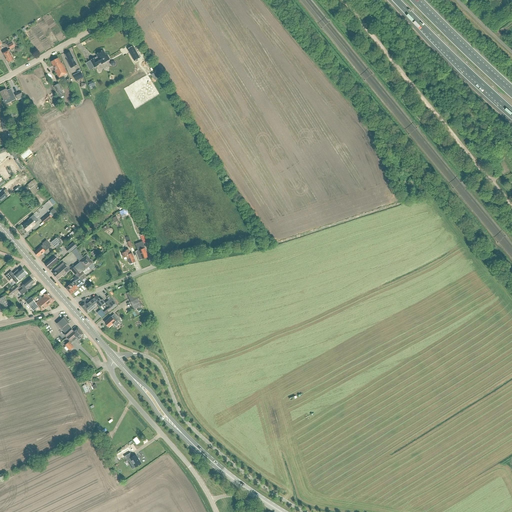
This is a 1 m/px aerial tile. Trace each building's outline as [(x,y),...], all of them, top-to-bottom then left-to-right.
[(33,35),(44,28),(42,24),(31,32),(33,35)] [(133,46),(141,58),(146,55),(138,42),(133,46)] [(127,49),(134,60),(139,58),(132,46),(127,49)] [(8,50),(2,53),(8,63),(14,60),(8,50)] [(94,58),(90,60),(94,67),(98,65),(98,64),(101,62),(101,64),(109,59),(106,54),(105,54),(103,50),(96,54),(98,57),(95,59),(94,58)] [(76,65),(76,63),(70,52),(65,54),(67,59),(66,60),(70,68),(76,65)] [(58,58),(51,62),(55,70),(54,70),(58,78),(67,74),(62,63),(61,64),(58,58)] [(80,72),(73,75),(76,80),(83,77),(80,72)] [(63,92),(59,84),(54,86),(58,95),(63,92)] [(6,89),(0,91),(0,92),(4,100),(3,101),(5,104),(16,99),(11,90),(7,91),(6,89)] [(29,182),(33,178),(26,169),(17,176),(21,181),(25,177),(29,182)] [(32,181),(27,185),(25,187),(26,189),(29,187),(31,190),(36,186),(32,181)] [(6,189),(0,194),(0,199),(1,201),(4,199),(7,196),(10,194),(6,189)] [(20,217),(33,213),(30,205),(27,206),(23,193),(17,195),(23,213),(19,214),(20,217)] [(52,217),(53,215),(51,212),(49,214),(41,220),(44,224),(52,217)] [(26,224),(23,226),(27,231),(29,228),(30,229),(35,224),(35,223),(38,220),(33,215),(30,218),(28,220),(28,221),(25,224),(26,224)] [(51,243),(54,247),(59,242),(56,238),(51,243)] [(40,247),(34,253),(38,257),(47,249),(51,245),(46,240),(42,243),(43,244),(40,247)] [(140,242),(135,244),(138,251),(136,252),(138,258),(141,257),(142,259),(148,257),(144,248),(143,245),(142,246),(140,242)] [(74,243),(66,249),(69,253),(77,247),(74,243)] [(65,288),(68,292),(78,283),(77,282),(81,279),(82,280),(85,278),(86,277),(84,274),(90,270),(88,267),(93,263),(86,255),(83,257),(76,248),(71,252),(79,261),(78,262),(79,263),(71,270),(77,277),(78,276),(80,278),(74,281),(72,283),(65,288)] [(125,253),(122,254),(124,258),(127,257),(130,265),(135,262),(132,254),(130,254),(128,250),(124,252),(125,253)] [(54,256),(45,265),(48,269),(58,261),(54,256)] [(56,272),(53,274),(58,279),(62,275),(64,276),(70,271),(63,263),(55,270),(56,272)] [(13,273),(11,271),(5,277),(9,281),(12,279),(16,284),(19,281),(27,274),(22,268),(19,271),(17,269),(13,273)] [(77,289),(83,283),(86,287),(91,284),(86,277),(85,278),(82,280),(81,279),(77,282),(78,283),(68,292),(71,295),(72,293),(73,294),(78,290),(77,289)] [(21,286),(23,288),(19,292),(22,295),(28,290),(27,288),(28,287),(30,289),(33,286),(31,284),(34,282),(30,278),(21,286)] [(17,286),(8,293),(10,296),(19,288),(17,286)] [(42,311),(45,308),(44,307),(41,303),(47,299),(48,300),(51,297),(47,291),(43,294),(44,296),(41,298),(39,296),(37,298),(39,300),(35,303),(37,305),(42,311)] [(133,291),(127,295),(134,309),(141,306),(133,291)] [(95,302),(98,305),(100,307),(106,302),(105,302),(102,299),(101,300),(97,295),(92,299),(95,302)] [(105,302),(106,302),(109,307),(108,308),(107,309),(108,311),(109,312),(117,305),(111,298),(108,295),(106,296),(109,300),(105,302)] [(0,298),(0,303),(3,309),(9,306),(4,296),(0,298)] [(31,297),(26,302),(29,307),(35,302),(31,297)] [(54,301),(51,297),(48,300),(47,299),(41,303),(44,307),(45,308),(54,301)] [(80,306),(84,310),(89,307),(95,302),(92,299),(87,304),(85,302),(80,306)] [(87,314),(98,305),(95,302),(89,307),(84,310),(87,314)] [(101,309),(97,313),(101,318),(105,314),(101,309)] [(108,327),(112,324),(115,327),(121,322),(118,319),(114,314),(111,317),(110,317),(108,319),(104,323),(106,325),(106,326),(107,327),(108,327)] [(63,334),(69,342),(65,345),(69,351),(73,347),(70,344),(76,339),(78,340),(81,338),(80,337),(83,334),(78,328),(73,332),(67,325),(69,323),(63,317),(56,323),(62,330),(64,333),(63,334)] [(109,433),(103,436),(106,442),(112,439),(109,433)] [(124,457),(132,469),(141,464),(136,455),(132,457),(127,449),(122,452),(124,457)] [(116,456),(112,458),(116,465),(114,466),(117,470),(119,469),(117,466),(120,465),(118,462),(119,461),(116,456)]
